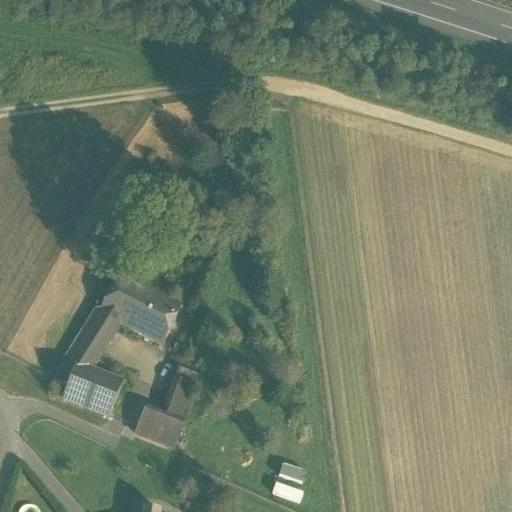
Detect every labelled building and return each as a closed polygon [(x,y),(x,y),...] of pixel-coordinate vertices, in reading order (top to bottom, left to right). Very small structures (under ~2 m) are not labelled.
[(167,249),(206,259),(211,242),(172,232),(167,249)] [(158,273),(168,277),(171,268),(161,264),(158,273)] [(124,327),(162,347),(182,307),(136,283),(137,280),(134,278),(132,282),(119,275),(100,313),(99,314),(119,324),(124,327)] [(96,311),(85,329),(108,342),(119,324),(99,314),(100,313),(96,311)] [(85,329),(64,362),(76,367),(89,372),(108,342),(85,329)] [(56,381),(68,386),(76,367),(64,362),(63,363),(56,381)] [(89,372),(76,367),(68,386),(62,399),(109,418),(122,385),(89,372)] [(179,383),(196,389),(201,377),(179,368),(174,381),(179,383)] [(179,383),(175,393),(192,400),(196,389),(179,383)] [(182,428),(192,400),(175,393),(164,420),(182,428)] [(173,451),(182,428),(164,420),(144,412),(135,435),(173,451)] [(305,484),(308,472),(283,465),(280,478),(305,484)] [(275,486),(273,494),(301,503),(304,495),(275,486)]
